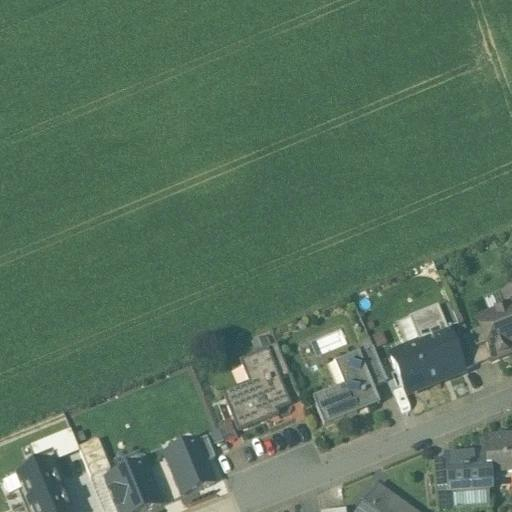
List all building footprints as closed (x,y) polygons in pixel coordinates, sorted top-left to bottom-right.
[(506,310),(487,317),(490,323),(476,329),(489,362),(491,365),(511,356),(511,296),(502,300),(506,310)] [(436,311),(414,320),(425,346),(389,361),(404,397),(460,374),(455,363),(457,362),(450,346),(436,311)] [(489,362),(478,334),(462,340),(474,369),(489,362)] [(474,369),(462,340),(450,346),(457,362),(455,363),(460,374),(474,369)] [(275,347),(254,355),(256,360),(266,356),(277,384),(288,379),(275,347)] [(385,384),(372,351),(358,357),(371,390),(385,384)] [(256,360),(244,364),(255,390),(224,403),(237,434),(264,423),(274,419),(273,414),(287,408),(277,384),(266,356),(256,360)] [(358,357),(334,367),(343,389),(312,402),(323,429),(378,407),(371,390),(358,357)] [(78,455),(69,433),(29,450),(34,461),(52,453),(56,464),(78,455)] [(195,445),(203,465),(214,460),(206,440),(195,445)] [(511,440),(483,443),(484,459),(486,479),(487,479),(511,476),(511,440)] [(78,452),(90,480),(108,472),(97,444),(78,452)] [(195,445),(165,457),(183,500),(213,488),(203,465),(195,445)] [(484,459),(445,462),(447,497),(449,497),(488,494),(487,479),(486,479),(484,459)] [(445,462),(432,463),(437,511),(450,511),(449,497),(447,497),(445,462)] [(14,479),(27,509),(61,494),(48,465),(14,479)] [(143,466),(106,481),(112,495),(109,497),(115,511),(118,510),(118,511),(153,511),(161,509),(143,466)] [(408,511),(376,489),(359,511),(408,511)] [(68,511),(61,494),(27,509),(28,511),(68,511)]
